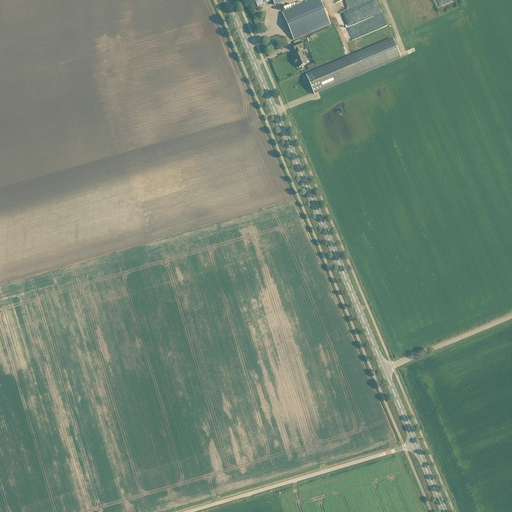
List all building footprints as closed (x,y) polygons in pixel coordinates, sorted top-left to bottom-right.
[(294,40),(298,38),(330,25),(319,0),(312,0),(282,13),(294,40)] [(341,13),(353,7),(352,4),(351,5),(349,2),(348,2),(347,0),(344,0),(336,4),(341,13)] [(352,40),(378,30),(377,26),(378,25),(376,20),(377,20),(376,15),(347,26),(352,40)] [(314,94),(401,57),(393,39),(306,76),(314,94)] [(299,68),(301,67),(302,68),(304,67),(304,66),(307,65),(300,50),(303,49),(301,43),(293,46),(295,52),(296,52),(298,55),(294,56),(296,60),(295,61),(296,65),(297,64),(299,68)] [(403,63),(335,92),(343,112),(411,83),(403,63)]
